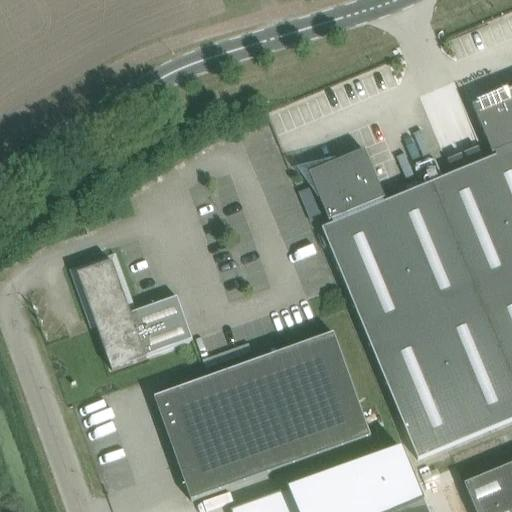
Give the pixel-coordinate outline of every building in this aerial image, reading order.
[(511,422),(511,90),(511,91),(473,107),(493,155),(495,154),(497,158),(451,177),(384,204),(382,201),(385,200),(365,152),(309,175),(330,223),(332,222),(334,225),(322,230),(411,443),(418,461),(511,422)] [(147,358),(193,341),(178,298),(131,315),(113,262),(77,275),(93,318),(113,372),(147,359),(147,358)] [(334,335),(155,399),(191,503),(371,438),(334,335)] [(511,511),(511,466),(465,486),(475,511),(511,511)] [(428,511),(425,503),(402,511),(428,511)]
